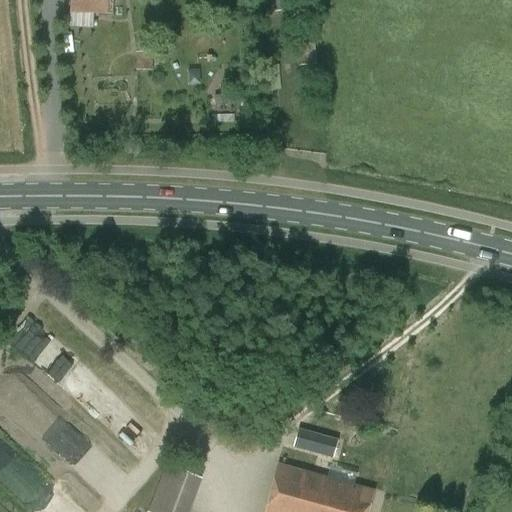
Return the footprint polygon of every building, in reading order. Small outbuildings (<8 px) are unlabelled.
[(137,52),(143,92),(156,91),(151,51),(137,52)] [(44,334),(25,355),(59,387),(78,367),(53,344),(54,343),(44,334)] [(94,384),(80,403),(115,430),(129,411),(94,384)] [(322,438),(317,454),(333,458),(337,443),(322,438)] [(148,511),(190,511),(202,481),(166,466),(148,511)] [(266,511),(367,511),(373,492),(279,467),(266,511)]
